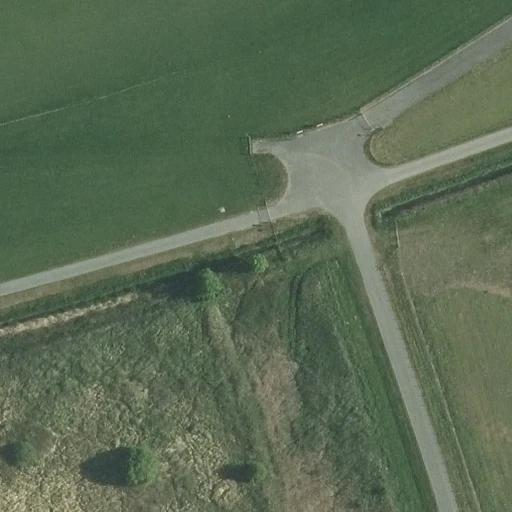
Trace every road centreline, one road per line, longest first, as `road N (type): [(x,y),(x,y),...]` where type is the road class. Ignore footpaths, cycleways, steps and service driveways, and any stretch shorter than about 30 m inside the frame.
road 1 (track): [(343,192),(341,148),(371,120),(511,33)]
road 2 (track): [(343,192),(511,133)]
